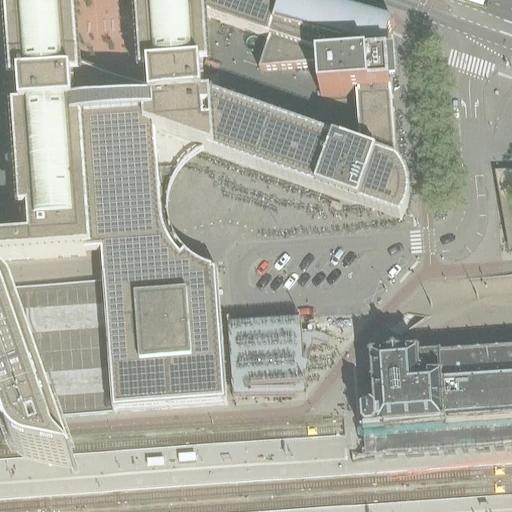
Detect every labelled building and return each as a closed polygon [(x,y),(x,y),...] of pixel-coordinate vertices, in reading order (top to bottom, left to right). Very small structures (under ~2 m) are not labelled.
[(0,413),(12,449),(14,451),(16,454),(18,456),(20,458),(22,460),(25,462),(27,464),(30,465),(33,466),(69,472),(70,472),(71,472),(73,473),(74,473),(74,474),(75,475),(75,477),(77,476),(57,418),(46,386),(41,372),(23,321),(17,304),(16,301),(14,299),(12,296),(10,294),(8,292),(5,290),(3,289),(0,289),(0,263),(104,256),(105,272),(107,317),(111,383),(113,415),(228,407),(227,405),(218,280),(218,273),(214,272),(210,271),(206,269),(202,268),(199,266),(195,263),(192,261),(189,258),(186,256),(183,252),(180,249),(178,246),(176,242),(174,238),(172,234),(171,230),(170,226),(169,221),(168,217),(168,213),(168,208),(169,204),(170,200),(171,195),(172,191),(174,187),(176,183),(178,180),(180,176),(183,173),(186,169),(189,167),(193,164),(196,161),(200,159),(204,157),(202,153),(215,158),(346,203),(349,204),(353,205),(356,205),(360,205),(363,205),(367,204),(370,203),(373,202),(376,201),(379,199),(382,197),(385,194),(387,192),(389,189),(391,186),(393,183),(394,180),(395,177),(396,173),(397,170),(397,168),(397,165),(393,112),(358,114),(360,152),(204,98),(198,15),(270,40),(283,0),(144,0),(150,92),(72,65),(67,0),(14,0),(31,232),(32,244),(0,246),(0,413)] [(357,99),(357,101),(392,100),(388,48),(387,33),(292,0),(283,0),(270,40),(259,73),(318,68),(320,98),(358,96),(359,99),(357,99)] [(511,354),(442,359),(441,360),(441,365),(440,365),(441,374),(442,373),(442,380),(449,379),(450,379),(458,378),(459,378),(460,378),(460,377),(462,377),(463,377),(463,378),(467,378),(475,377),(478,377),(478,376),(479,376),(481,376),(482,376),(485,376),(493,376),(497,375),(498,375),(498,374),(500,374),(500,375),(501,375),(504,375),(511,374),(511,354)] [(511,374),(504,375),(501,375),(500,375),(500,374),(498,374),(498,375),(497,375),(493,376),(485,376),(482,376),(481,376),(479,376),(478,376),(478,377),(475,377),(467,378),(463,378),(463,377),(462,377),(460,377),(460,378),(459,378),(458,378),(450,379),(449,379),(442,380),(442,373),(441,374),(440,365),(441,365),(441,360),(442,359),(441,358),(440,356),(438,356),(436,357),(436,356),(428,357),(423,357),(421,358),(421,357),(420,357),(420,356),(419,356),(419,355),(416,355),(416,356),(402,357),(402,356),(388,357),(388,358),(374,359),(374,358),(371,359),(371,360),(370,360),(371,362),(373,385),(372,385),(372,387),(373,387),(375,410),(374,410),(374,412),(363,413),(363,414),(364,414),(364,419),(364,428),(365,428),(365,431),(365,432),(364,432),(365,433),(376,432),(376,433),(377,433),(377,434),(379,434),(379,433),(383,433),(383,432),(390,431),(390,432),(397,432),(396,431),(403,430),(404,431),(410,431),(410,430),(417,430),(421,430),(421,431),(424,430),(428,430),(428,429),(431,429),(436,429),(437,429),(440,428),(440,429),(441,429),(444,429),(445,428),(452,427),(452,428),(456,428),(456,427),(463,427),(464,427),(467,427),(467,426),(474,426),(478,426),(478,425),(485,425),(485,426),(489,425),(496,424),(496,425),(499,425),(499,424),(506,424),(508,424),(511,424),(511,423),(511,374)] [(94,494),(278,486),(276,440),(93,448),(94,494)]
